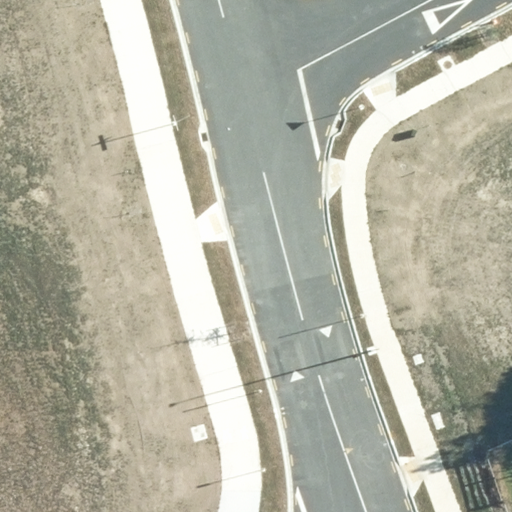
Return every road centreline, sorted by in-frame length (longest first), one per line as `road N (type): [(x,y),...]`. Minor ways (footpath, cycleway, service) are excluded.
road 1 (residential): [(242,91),(287,284),(362,511)]
road 2 (residential): [(242,91),(414,0)]
